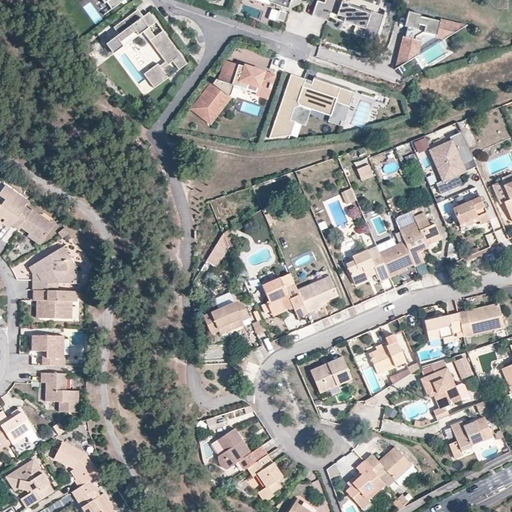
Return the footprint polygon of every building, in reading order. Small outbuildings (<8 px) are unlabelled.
[(109,10),(123,0),(99,0),(102,4),(104,3),(109,10)] [(342,20),(355,25),(355,24),(364,28),(361,35),(374,40),(382,14),(369,10),(368,12),(348,5),(349,3),(341,0),(323,0),(323,1),(319,0),(315,0),(311,14),(326,19),(329,11),(343,16),(342,20)] [(185,63),(153,22),(146,28),(139,18),(141,17),(135,10),(99,38),(105,45),(117,36),(124,45),(141,32),(163,62),(158,66),(156,64),(142,75),(153,88),(166,78),(163,73),(160,70),(170,62),(173,65),(177,70),(185,63)] [(408,15),(418,17),(419,15),(406,12),(402,26),(405,27),(408,15)] [(146,13),(141,17),(139,18),(146,28),(153,22),(146,13)] [(445,37),(462,27),(418,17),(408,15),(405,27),(396,68),(413,58),(417,40),(413,39),(414,37),(421,32),(445,37)] [(352,33),(361,35),(364,28),(355,24),(355,25),(352,33)] [(117,36),(105,45),(112,54),(124,45),(117,36)] [(221,82),(228,61),(225,60),(217,80),(221,82)] [(268,84),(271,76),(228,61),(221,82),(213,79),(197,102),(214,114),(229,94),(232,85),(264,96),(267,88),(268,89),(269,84),(268,84)] [(170,62),(160,70),(163,73),(173,65),(170,62)] [(289,136),(293,123),(294,123),(289,121),(293,109),(298,106),(309,110),(329,117),(334,103),(348,108),(353,94),(342,90),(341,93),(338,92),(339,89),(312,80),(311,85),(302,82),(304,79),(289,74),(267,138),(289,136)] [(214,114),(197,102),(192,109),(209,121),(214,114)] [(341,128),(348,108),(334,103),(329,117),(327,123),(341,128)] [(298,106),(293,109),(289,121),(294,123),(293,123),(304,127),(309,110),(298,106)] [(434,185),(439,195),(460,185),(456,176),(464,173),(460,166),(471,161),(459,134),(448,139),(450,143),(429,153),(442,182),(434,185)] [(425,138),(414,142),(418,155),(430,150),(425,138)] [(474,168),(471,161),(460,166),(464,173),(474,168)] [(385,173),(397,169),(395,163),(383,167),(385,173)] [(359,171),(363,182),(374,178),(369,167),(359,171)] [(502,181),(504,185),(511,182),(511,177),(511,174),(501,178),(502,181)] [(511,176),(511,177),(511,182),(504,185),(502,181),(494,185),(502,205),(505,203),(511,219),(511,176)] [(26,207),(30,202),(7,186),(0,195),(0,196),(6,201),(2,207),(0,205),(0,221),(1,223),(3,220),(6,216),(9,218),(6,222),(4,225),(10,229),(13,226),(26,207)] [(356,202),(351,190),(342,194),(346,206),(356,202)] [(479,197),(452,208),(459,224),(476,216),(480,223),(489,219),(479,197)] [(33,212),(26,207),(13,226),(21,231),(22,229),(30,235),(42,243),(43,244),(56,226),(34,210),(33,212)] [(416,224),(400,231),(405,243),(414,264),(415,267),(424,263),(425,262),(420,252),(427,248),(426,246),(431,244),(441,239),(434,224),(429,227),(423,214),(413,218),(414,221),(416,224)] [(414,221),(398,228),(400,231),(416,224),(414,221)] [(217,265),(229,245),(223,232),(207,258),(217,265)] [(485,236),(490,247),(497,244),(493,233),(485,236)] [(40,246),(42,243),(30,235),(29,237),(40,246)] [(381,257),(391,278),(398,275),(397,272),(414,264),(405,243),(380,254),(381,257)] [(380,254),(377,247),(368,251),(372,261),(381,257),(380,254)] [(30,268),(34,274),(38,274),(44,283),(59,284),(72,284),(72,271),(67,271),(67,262),(72,259),(65,248),(30,268)] [(382,282),(391,278),(381,257),(372,261),(368,251),(353,257),(355,261),(347,264),(355,283),(368,277),(367,275),(365,272),(375,267),(377,271),(382,282)] [(77,268),(72,259),(67,262),(67,271),(72,271),(72,284),(76,284),(77,268)] [(429,274),(424,263),(415,267),(415,268),(420,278),(429,274)] [(398,275),(415,268),(415,267),(414,264),(397,272),(398,275)] [(406,283),(415,280),(412,271),(403,274),(406,283)] [(285,288),(294,284),(290,273),(280,278),(285,288)] [(34,274),(33,290),(34,290),(58,291),(59,284),(44,283),(38,274),(34,274)] [(297,289),(307,312),(321,307),(320,303),(327,300),(337,295),(328,276),(297,289)] [(368,277),(355,283),(356,286),(369,280),(368,277)] [(297,316),(307,312),(297,289),(294,284),(285,288),(280,278),(262,286),(268,300),(266,301),(270,311),(271,313),(285,308),(293,308),(297,316)] [(77,303),(77,292),(58,291),(34,290),(33,301),(38,301),(44,301),(43,319),(71,320),(72,303),(77,303)] [(230,294),(233,301),(241,298),(238,291),(230,294)] [(233,301),(203,315),(211,333),(218,330),(218,328),(240,318),(241,320),(248,317),(241,298),(233,301)] [(270,311),(266,301),(262,303),(266,313),(270,311)] [(498,303),(458,313),(461,327),(463,335),(503,326),(498,303)] [(286,311),(285,308),(271,313),(273,317),(286,311)] [(461,327),(458,313),(424,320),(429,341),(443,338),(453,336),(452,330),(461,327)] [(217,330),(219,334),(243,324),(241,320),(240,318),(218,328),(218,330),(217,330)] [(259,333),(266,330),(261,320),(255,323),(259,333)] [(389,345),(377,350),(369,354),(377,373),(405,361),(393,334),(385,337),(387,342),(389,345)] [(43,367),(65,368),(65,360),(63,359),(64,337),(33,336),(33,352),(44,352),(48,353),(48,359),(43,359),(43,367)] [(376,347),(377,350),(389,345),(387,342),(376,347)] [(511,363),(501,368),(511,393),(511,392),(511,352),(511,353),(511,356),(511,363)] [(458,382),(473,375),(464,357),(452,363),(454,367),(451,369),(458,382)] [(329,368),(312,375),(320,394),(352,380),(343,359),(328,365),(329,368)] [(420,378),(426,393),(436,389),(443,407),(444,406),(460,400),(454,386),(444,360),(431,365),(434,373),(420,378)] [(311,372),(312,375),(329,368),(328,365),(311,372)] [(66,390),(67,374),(42,373),(41,382),(46,382),(46,401),(60,401),(60,410),(79,411),(79,390),(66,390)] [(454,386),(460,400),(467,397),(469,394),(464,384),(462,383),(454,386)] [(426,393),(428,396),(433,394),(438,407),(433,410),(436,419),(447,415),(444,406),(443,407),(436,389),(426,393)] [(375,404),(372,398),(365,402),(367,406),(370,407),(375,404)] [(487,398),(475,403),(479,413),(491,407),(489,402),(487,398)] [(388,408),(386,416),(394,418),(397,411),(388,408)] [(0,425),(11,443),(12,445),(26,437),(24,433),(31,428),(19,409),(11,414),(12,415),(14,418),(9,421),(7,418),(3,412),(0,413),(0,425)] [(462,426),(459,422),(459,421),(449,425),(455,441),(448,444),(454,457),(462,454),(461,449),(491,436),(483,417),(466,424),(462,426)] [(214,418),(206,421),(209,428),(217,425),(214,418)] [(57,435),(64,431),(59,423),(52,427),(57,435)] [(225,427),(224,423),(217,425),(209,428),(210,432),(225,427)] [(0,449),(11,443),(0,425),(0,449)] [(239,462),(245,470),(247,469),(267,456),(261,448),(251,454),(247,457),(240,445),(244,442),(235,430),(218,441),(218,442),(214,445),(220,456),(219,457),(219,459),(219,460),(221,463),(223,467),(224,467),(225,468),(227,469),(228,469),(230,468),(239,462)] [(247,457),(251,454),(244,442),(240,445),(247,457)] [(89,482),(99,476),(86,455),(63,443),(58,452),(65,455),(61,463),(69,467),(71,464),(75,466),(73,470),(74,470),(78,478),(75,480),(74,481),(78,489),(89,482)] [(386,486),(387,488),(395,481),(411,467),(394,448),(386,455),(388,457),(380,464),(373,456),(365,463),(380,479),(386,486)] [(65,455),(58,452),(55,459),(61,463),(65,455)] [(272,464),(267,456),(247,469),(252,478),(256,475),(265,489),(257,494),(264,504),(273,497),(272,494),(278,490),(274,483),(281,478),(272,464)] [(25,467),(39,470),(33,462),(25,467)] [(380,479),(365,463),(357,470),(360,474),(363,477),(354,485),(357,489),(349,495),(363,510),(371,503),(369,501),(386,486),(380,479)] [(331,479),(339,475),(334,466),(326,469),(331,479)] [(21,500),(27,510),(47,497),(43,490),(49,486),(39,470),(25,467),(15,473),(21,483),(18,491),(27,493),(30,491),(31,494),(21,500)] [(416,472),(411,467),(395,481),(400,487),(416,472)] [(16,493),(18,491),(21,483),(15,473),(7,478),(16,493)] [(363,477),(360,474),(348,484),(352,489),(347,493),(349,495),(357,489),(354,485),(363,477)] [(96,492),(89,482),(78,489),(71,494),(83,511),(108,511),(100,499),(96,492)] [(43,490),(47,497),(53,493),(49,486),(43,490)] [(396,496),(403,503),(407,500),(399,493),(396,496)] [(337,499),(339,503),(346,498),(343,494),(337,499)] [(100,499),(108,511),(114,511),(104,496),(100,499)] [(309,511),(303,507),(305,504),(297,498),(288,511),(318,511),(316,511),(315,511),(309,511)]
